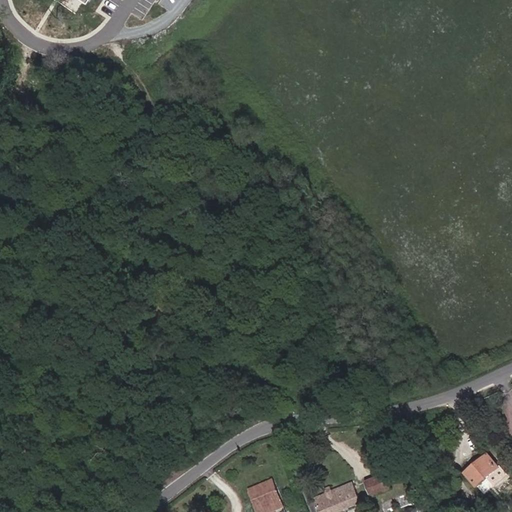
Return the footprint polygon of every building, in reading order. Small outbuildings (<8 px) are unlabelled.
[(467,471),(478,485),(500,468),(489,454),(467,471)] [(385,474),(365,483),(371,496),(390,487),(385,474)] [(258,511),(278,504),(270,483),(247,492),(254,511),(258,511)] [(351,485),(314,500),(319,511),(338,511),(358,504),(351,485)] [(451,503),(444,508),(447,511),(449,511),(455,507),(451,503)]
